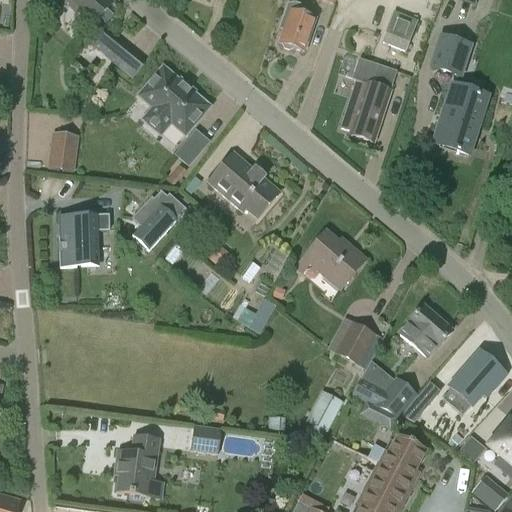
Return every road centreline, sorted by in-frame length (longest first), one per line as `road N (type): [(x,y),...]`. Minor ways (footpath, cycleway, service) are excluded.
road 1 (unclassified): [(511,345),(449,273),(123,0)]
road 2 (unclassified): [(41,511),(11,190),(21,0)]
